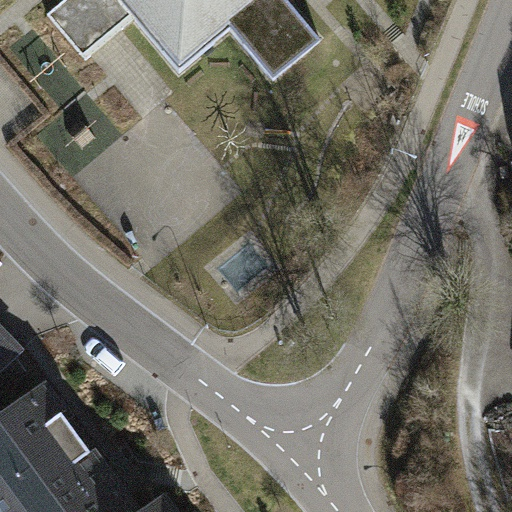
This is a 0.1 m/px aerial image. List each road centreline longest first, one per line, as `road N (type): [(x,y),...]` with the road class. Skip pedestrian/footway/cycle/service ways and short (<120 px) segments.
road 1 (residential): [(293,455),(366,359),(511,19)]
road 2 (residential): [(192,374),(54,269),(0,209)]
road 3 (tertiary): [(293,455),(192,374)]
